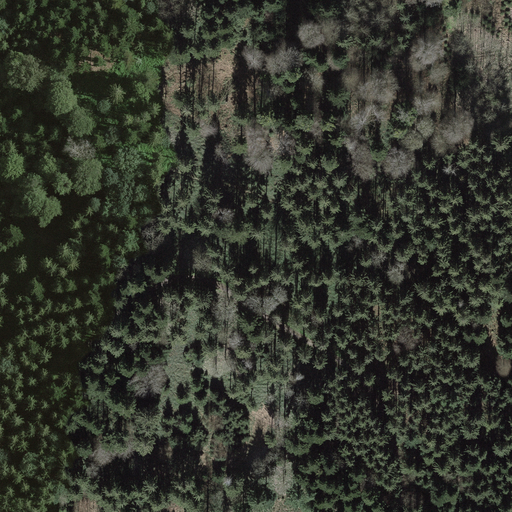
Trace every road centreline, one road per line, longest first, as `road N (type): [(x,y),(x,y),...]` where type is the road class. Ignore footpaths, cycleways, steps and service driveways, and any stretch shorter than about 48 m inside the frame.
road 1 (track): [(0,320),(43,235),(122,168),(176,170),(300,207)]
road 2 (track): [(403,511),(393,440),(359,373),(223,286),(188,275),(158,281)]
road 3 (track): [(0,446),(121,304),(158,281)]
road 4 (track): [(158,281),(43,235),(0,186)]
